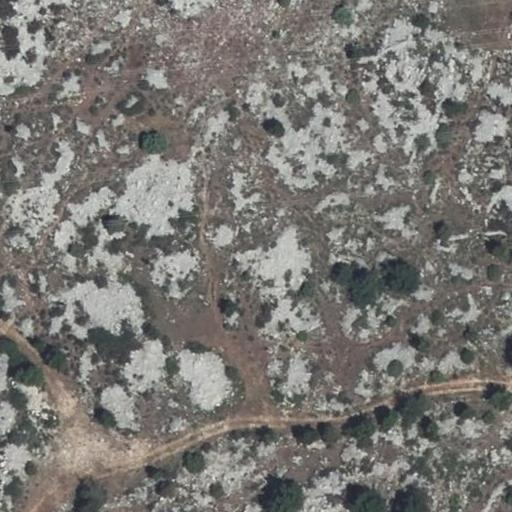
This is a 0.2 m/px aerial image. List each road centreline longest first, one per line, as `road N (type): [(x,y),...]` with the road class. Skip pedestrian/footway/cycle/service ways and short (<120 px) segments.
road 1 (track): [(40,511),(55,492),(232,428),(353,420),(457,380),(511,394)]
road 2 (track): [(95,478),(63,394),(0,314)]
